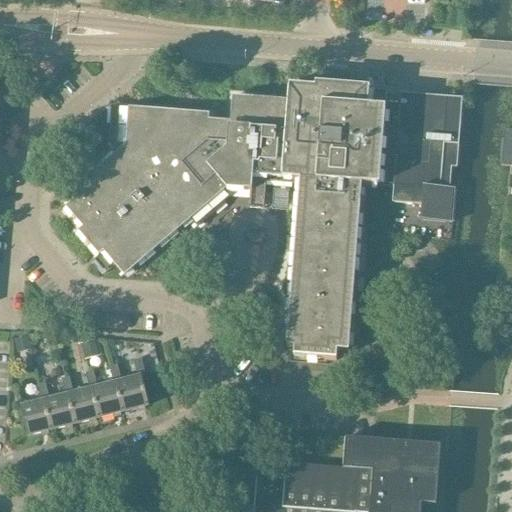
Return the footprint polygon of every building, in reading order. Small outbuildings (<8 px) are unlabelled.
[(79,197),(66,208),(84,228),(79,232),(100,256),(104,253),(125,277),(191,220),(198,228),(208,220),(227,203),(220,196),(227,190),(227,189),(251,191),(251,195),(266,197),(267,183),(300,185),(287,348),(305,349),(305,359),(337,361),(338,351),(349,352),(355,277),(359,277),(363,229),(359,229),(362,185),(394,188),(392,203),(422,205),(421,221),(453,223),(455,189),(450,189),(452,168),(457,169),(462,99),(289,85),(288,101),(233,97),(231,123),(216,122),(209,121),(210,115),(112,108),(109,144),(118,154),(74,192),(79,197)] [(511,130),(503,130),(501,165),(511,166),(511,165),(511,130)] [(350,370),(367,390),(390,370),(373,351),(350,370)] [(118,383),(126,413),(149,407),(142,377),(146,376),(142,360),(134,362),(138,378),(122,382),(118,383)] [(94,389),(102,419),(126,413),(118,383),(122,382),(117,366),(110,368),(114,384),(98,388),(94,389)] [(70,395),(77,425),(102,419),(94,389),(98,388),(94,372),(86,374),(90,390),(74,394),(70,395)] [(46,401),(53,431),(77,425),(70,395),(74,394),(70,378),(62,380),(66,396),(50,400),(46,401)] [(21,407),(29,437),(53,431),(46,401),(50,400),(46,384),(38,386),(42,402),(21,407)] [(228,461),(223,511),(420,511),(422,505),(423,505),(435,506),(435,505),(440,447),(440,446),(373,441),(366,441),(346,439),(345,439),(345,441),(343,470),(287,465),(286,465),(285,470),(259,468),(258,468),(259,463),(228,461)]
